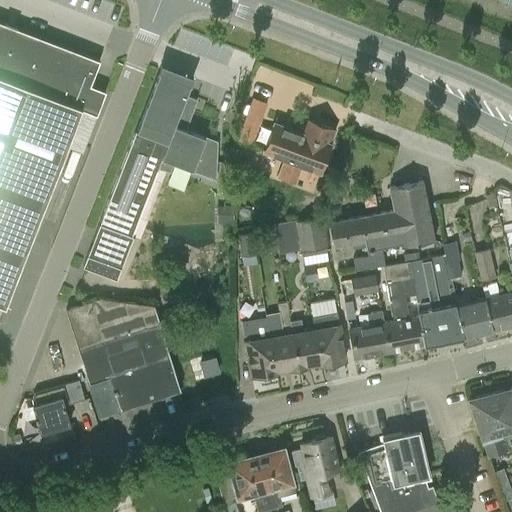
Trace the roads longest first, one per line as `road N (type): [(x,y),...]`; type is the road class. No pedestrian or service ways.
road 1 (unclassified): [(0,425),(162,0)]
road 2 (unclassified): [(0,488),(217,424),(430,375)]
road 3 (tertiary): [(236,0),(511,111)]
road 4 (residential): [(364,119),(511,181)]
road 5 (residential): [(430,375),(470,511)]
